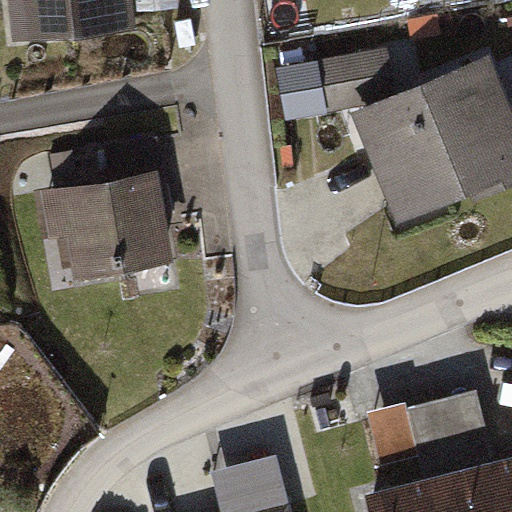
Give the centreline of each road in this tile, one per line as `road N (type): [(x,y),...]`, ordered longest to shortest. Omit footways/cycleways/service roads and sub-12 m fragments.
road 1 (residential): [(240,0),(283,372)]
road 2 (residential): [(283,372),(189,410),(114,456),(71,511)]
road 3 (residential): [(511,274),(283,372)]
